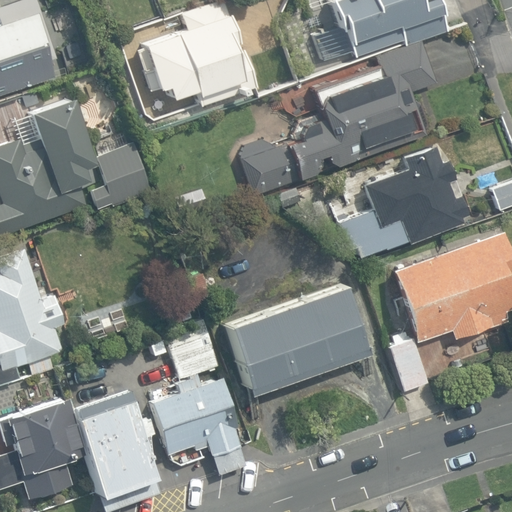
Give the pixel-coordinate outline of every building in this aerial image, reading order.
[(188,89),(194,105),(250,85),(219,0),(210,0),(176,12),(182,26),(139,40),(141,45),(131,48),(145,92),(161,86),(164,97),(188,89)] [(325,0),(324,1),(333,28),(312,35),(320,59),(346,51),(347,55),(399,39),(400,44),(440,31),(430,0),(325,0)] [(0,92),(50,76),(29,10),(8,17),(5,6),(0,7),(0,92)] [(331,165),(421,134),(425,124),(418,102),(409,99),(405,91),(431,82),(417,41),(370,57),(372,66),(305,90),(314,117),(297,123),(293,134),(294,138),(271,146),(259,139),(242,145),(236,157),(247,193),(290,182),(291,178),(308,172),(311,164),(309,156),(318,153),(320,161),(331,165)] [(0,141),(0,233),(82,204),(75,186),(94,180),(65,98),(24,112),(34,138),(14,145),(11,138),(0,141)] [(83,189),(89,208),(110,201),(111,204),(147,189),(131,141),(90,155),(100,184),(83,189)] [(403,241),(457,221),(455,216),(463,213),(456,196),(459,195),(451,174),(449,175),(442,157),(437,159),(430,141),(398,153),(402,166),(357,183),(366,206),(331,219),(342,248),(349,245),(353,255),(377,247),(377,249),(402,240),(403,241)] [(511,177),(486,187),(494,209),(511,202),(511,177)] [(277,207),(296,201),(291,188),(273,194),(277,207)] [(386,267),(410,340),(445,328),(448,337),(502,318),(499,309),(511,305),(503,281),(511,277),(511,271),(498,229),(386,267)] [(0,381),(15,376),(11,365),(58,349),(57,347),(50,326),(59,322),(50,296),(38,300),(20,247),(0,253),(0,381)] [(186,275),(193,293),(206,289),(199,270),(186,275)] [(221,322),(245,393),(364,353),(360,343),(338,281),(221,322)] [(100,293),(91,297),(95,310),(105,307),(100,293)] [(211,468),(213,473),(240,464),(239,459),(228,426),(232,425),(215,373),(197,379),(194,371),(215,364),(199,316),(161,329),(176,375),(185,371),(190,384),(143,401),(161,452),(187,443),(189,450),(203,445),(211,468)] [(382,345),(397,389),(421,381),(406,336),(382,345)] [(24,361),(29,375),(51,368),(46,354),(24,361)] [(99,503),(101,509),(158,490),(157,485),(141,433),(146,430),(143,417),(136,418),(126,388),(69,406),(83,449),(99,503)] [(76,450),(57,393),(0,412),(0,474),(7,472),(10,480),(16,478),(23,498),(68,483),(59,456),(76,450)]
